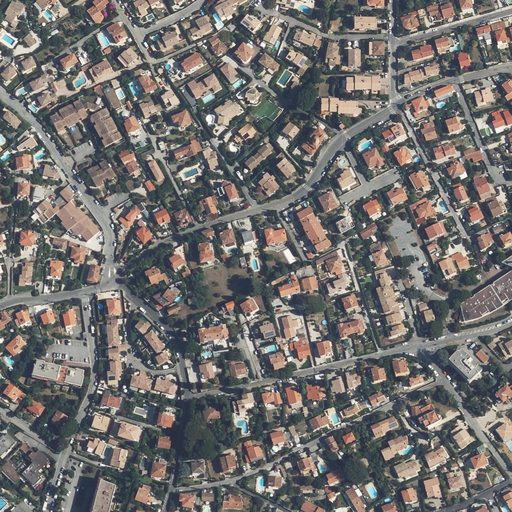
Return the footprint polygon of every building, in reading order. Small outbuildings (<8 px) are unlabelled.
[(94,6),(86,11),(95,23),(97,22),(99,21),(101,20),(102,18),(103,18),(99,12),(104,8),(103,6),(105,5),(108,3),(105,0),(96,0),(93,3),(94,6)] [(143,9),(150,6),(146,0),(139,0),(133,3),(135,7),(137,6),(138,9),(140,13),(144,11),(143,9)] [(219,18),(223,15),(229,13),(230,14),(233,12),(230,6),(226,0),(221,0),(222,1),(220,2),(219,0),(216,2),(217,4),(212,6),(219,18)] [(461,9),(472,7),(470,0),(459,0),(460,3),(461,9)] [(7,15),(4,19),(11,23),(10,25),(15,28),(18,23),(14,20),(17,15),(19,16),(24,7),(16,2),(16,4),(11,2),(4,14),(7,15)] [(438,9),(437,5),(417,11),(419,18),(428,16),(427,12),(429,11),(431,17),(437,15),(438,21),(444,20),(444,18),(454,16),(451,4),(444,6),(444,7),(441,8),(438,9)] [(52,5),(50,7),(56,14),(59,11),(54,6),(53,6),(52,5)] [(86,11),(81,15),(84,18),(82,19),(86,24),(87,23),(89,27),(95,23),(86,11)] [(421,24),(419,18),(417,11),(415,12),(411,13),(412,15),(401,19),(404,28),(407,30),(417,27),(417,26),(419,26),(419,25),(421,24)] [(113,17),(110,12),(105,15),(108,21),(113,17)] [(252,21),(251,19),(246,16),(240,23),(254,35),(262,25),(254,19),(252,21)] [(210,30),(207,23),(204,17),(195,22),(197,27),(189,31),(192,36),(194,35),(196,38),(210,30)] [(353,29),(375,29),(375,18),(354,18),(353,29)] [(491,26),(493,32),(494,34),(495,33),(499,46),(502,45),(502,44),(510,42),(506,28),(504,22),(491,26)] [(109,34),(110,33),(120,28),(117,23),(106,29),(109,34)] [(272,25),(268,33),(267,35),(265,35),(263,40),(273,45),(280,30),(272,25)] [(489,26),(476,30),(477,35),(490,32),(489,26)] [(58,27),(43,36),(47,42),(61,32),(58,27)] [(121,27),(120,28),(110,33),(116,44),(119,42),(118,41),(126,36),(121,27)] [(314,38),(310,36),(302,33),(302,34),(296,32),(293,40),(298,42),(298,41),(310,46),(314,38)] [(165,47),(166,48),(171,46),(177,43),(177,42),(175,39),(173,33),(168,36),(167,34),(164,35),(165,37),(161,39),(161,40),(157,42),(160,49),(165,47)] [(466,49),(462,34),(457,35),(462,50),(466,49)] [(215,37),(208,40),(213,47),(211,48),(216,55),(225,49),(215,37)] [(451,37),(435,42),(438,54),(446,52),(445,48),(453,45),(451,37)] [(316,47),(319,48),(321,43),(315,40),(313,46),(316,47)] [(335,52),(336,48),(337,45),(329,43),(328,49),(327,49),(326,59),(330,60),(329,63),(336,64),(340,65),(342,57),(338,56),(338,53),(335,52)] [(368,43),(368,56),(383,55),(383,43),(368,43)] [(242,44),(234,54),(245,62),(253,53),(242,44)] [(420,50),(411,52),(414,61),(432,56),(429,46),(420,49),(420,50)] [(129,49),(118,58),(126,66),(136,57),(129,49)] [(360,51),(349,51),(349,67),(360,67),(360,51)] [(296,56),(295,55),(290,52),(285,59),(300,68),(302,64),(305,60),(297,55),(296,56)] [(465,66),(466,67),(470,66),(467,54),(464,55),(462,52),(457,53),(457,55),(452,56),(453,60),(458,59),(461,67),(465,66)] [(196,53),(184,61),(189,70),(202,63),(196,53)] [(72,54),(60,61),(64,69),(69,66),(76,62),(72,54)] [(264,54),(258,61),(265,68),(267,66),(273,71),(278,65),(264,54)] [(24,58),(18,61),(22,68),(24,68),(26,72),(36,66),(33,60),(30,62),(29,60),(25,61),(24,58)] [(126,66),(118,58),(117,59),(126,69),(128,67),(126,66)] [(106,60),(94,67),(92,68),(92,69),(97,78),(98,79),(112,71),(106,60)] [(184,61),(180,63),(185,73),(189,70),(184,61)] [(217,66),(219,69),(221,68),(226,64),(223,61),(217,66)] [(51,67),(49,62),(44,65),(40,67),(43,72),(47,69),(51,67)] [(94,67),(91,62),(84,66),(80,68),(82,71),(89,71),(92,69),(92,68),(94,67)] [(236,74),(227,63),(226,64),(221,68),(223,71),(222,72),(228,80),(236,74)] [(307,67),(302,64),(300,68),(297,72),(302,75),(307,67)] [(265,69),(271,74),(273,71),(267,66),(265,68),(265,69)] [(414,81),(414,82),(422,79),(422,78),(439,73),(437,67),(430,69),(430,68),(423,69),(423,70),(409,74),(409,75),(405,76),(405,84),(414,81)] [(6,70),(0,75),(0,77),(2,80),(4,79),(7,82),(15,74),(13,72),(10,69),(8,71),(6,70)] [(48,81),(50,84),(54,82),(47,69),(43,72),(45,75),(48,81)] [(92,69),(89,71),(94,80),(97,78),(92,69)] [(187,83),(195,97),(212,89),(214,92),(222,89),(214,74),(196,83),(195,80),(187,83)] [(138,79),(136,80),(141,89),(143,88),(146,94),(156,88),(153,83),(152,83),(150,80),(148,81),(145,76),(138,79)] [(116,78),(111,81),(114,88),(119,86),(116,78)] [(363,90),(363,89),(363,78),(354,78),(354,79),(354,90),(363,90)] [(371,79),(363,78),(363,89),(371,89),(371,79)] [(371,78),(371,79),(371,89),(371,90),(380,90),(380,78),(371,78)] [(40,79),(30,84),(32,88),(30,89),(32,94),(44,87),(43,85),(42,86),(41,84),(42,83),(40,79)] [(354,90),(354,79),(346,79),(346,90),(354,90)] [(511,80),(509,82),(507,84),(506,83),(502,85),(508,94),(506,95),(505,96),(507,101),(511,98),(511,91),(511,92),(511,91),(511,80)] [(54,82),(50,84),(54,93),(60,90),(55,81),(54,82)] [(300,87),(297,85),(295,83),(291,88),(292,89),(290,93),(294,95),(300,87)] [(251,89),(247,85),(242,89),(245,93),(249,90),(249,91),(251,89)] [(434,98),(438,97),(453,91),(451,86),(434,92),(434,93),(432,94),(434,98)] [(491,94),(489,87),(485,89),(485,90),(474,93),(477,104),(478,104),(478,107),(483,106),(482,103),(493,100),(491,94)] [(249,90),(245,93),(245,97),(247,98),(247,100),(249,101),(249,103),(256,104),(258,102),(259,95),(256,92),(255,92),(255,91),(254,89),(251,89),(249,91),(249,90)] [(178,103),(171,91),(164,95),(165,95),(160,98),(167,109),(178,103)] [(455,95),(453,91),(438,97),(439,101),(455,95)] [(47,94),(36,100),(38,104),(40,103),(42,107),(52,102),(50,98),(49,99),(48,97),(49,96),(47,94)] [(409,104),(410,106),(413,114),(430,106),(428,102),(425,103),(422,97),(412,102),(413,103),(409,104)] [(320,111),(322,111),(329,111),(329,100),(321,100),(320,111)] [(329,111),(329,112),(337,112),(338,103),(338,100),(329,100),(329,111)] [(217,116),(219,114),(220,116),(220,117),(218,124),(226,126),(227,119),(230,118),(228,115),(235,110),(232,105),(229,101),(224,104),(225,106),(221,107),(220,106),(213,111),(217,116)] [(264,114),(265,116),(272,120),(276,114),(277,115),(281,110),(267,101),(257,113),(260,115),(264,114)] [(141,105),(145,114),(151,111),(153,114),(157,112),(157,113),(163,111),(159,105),(155,108),(152,102),(148,105),(148,104),(145,105),(145,103),(141,105)] [(81,106),(79,103),(73,106),(74,109),(71,110),(77,120),(80,119),(86,115),(81,106)] [(86,103),(81,106),(86,115),(86,116),(88,118),(91,118),(90,116),(99,112),(97,106),(86,103)] [(345,114),(349,114),(349,103),(338,103),(337,112),(337,114),(345,114)] [(357,103),(349,103),(349,114),(353,114),(357,114),(357,113),(361,113),(361,109),(357,109),(357,103)] [(235,104),(232,105),(235,110),(237,114),(240,112),(235,104)] [(71,110),(70,107),(64,110),(71,123),(77,120),(71,110)] [(507,124),(502,109),(492,113),(493,117),(494,117),(495,120),(492,122),(495,129),(507,124)] [(65,126),(71,123),(64,110),(58,113),(60,116),(65,126)] [(91,118),(93,123),(95,126),(104,121),(103,118),(106,116),(103,110),(99,112),(90,116),(91,118)] [(180,114),(171,118),(173,123),(177,122),(179,128),(190,124),(184,110),(179,113),(180,114)] [(230,118),(237,114),(235,110),(228,115),(230,118)] [(16,127),(20,123),(16,119),(8,113),(7,114),(6,113),(4,112),(1,115),(0,115),(0,121),(1,123),(4,120),(7,123),(10,125),(12,123),(16,127)] [(125,130),(127,133),(129,133),(138,129),(139,128),(137,124),(136,124),(133,117),(129,119),(126,113),(124,112),(122,113),(121,115),(125,124),(123,125),(126,129),(125,130)] [(248,124),(254,119),(252,116),(250,114),(244,119),(248,123),(248,124)] [(49,118),(52,125),(59,122),(57,118),(55,115),(49,118)] [(59,122),(52,125),(56,131),(62,128),(65,126),(60,116),(57,118),(59,122)] [(457,124),(455,118),(446,121),(450,133),(460,130),(461,128),(461,127),(460,125),(459,125),(458,124),(457,124)] [(95,126),(98,131),(111,125),(108,119),(104,121),(95,126)] [(421,130),(422,134),(424,134),(425,137),(426,141),(436,137),(433,126),(434,126),(433,122),(426,124),(427,128),(421,130)] [(236,138),(234,139),(237,142),(238,141),(239,143),(243,140),(244,140),(252,134),(252,135),(255,132),(248,124),(248,123),(237,132),(238,133),(234,136),(236,138)] [(284,126),(280,132),(286,136),(287,135),(292,139),(298,131),(289,123),(286,127),(284,126)] [(98,131),(101,137),(110,133),(114,131),(111,125),(98,131)] [(404,134),(398,125),(390,129),(391,130),(382,134),(385,139),(387,138),(390,142),(404,134)] [(324,135),(317,129),(311,134),(310,133),(307,137),(304,141),(304,142),(301,146),(311,155),(323,140),(322,137),(324,135)] [(110,137),(112,136),(110,133),(101,137),(102,141),(106,147),(113,143),(110,137)] [(119,140),(115,134),(112,136),(110,137),(113,143),(119,140)] [(254,137),(252,135),(252,134),(244,140),(246,143),(254,137)] [(37,144),(32,137),(29,139),(27,136),(19,142),(21,144),(16,147),(20,152),(29,146),(31,149),(37,144)] [(177,162),(195,154),(195,153),(199,151),(201,151),(200,150),(196,139),(190,141),(192,145),(173,152),(177,162)] [(166,148),(165,144),(163,141),(158,144),(161,150),(166,148)] [(271,152),(270,151),(265,145),(265,144),(258,151),(258,152),(252,157),(252,156),(244,163),(251,170),(258,164),(258,163),(264,158),(271,152)] [(442,146),(436,148),(437,152),(434,153),(437,160),(451,155),(450,154),(452,153),(450,149),(449,149),(448,146),(443,148),(442,146)] [(207,151),(202,153),(204,159),(204,160),(208,169),(217,165),(215,159),(216,158),(213,151),(210,152),(208,147),(206,148),(207,151)] [(463,151),(465,156),(475,152),(474,149),(473,147),(463,151)] [(363,156),(364,157),(369,167),(376,164),(378,167),(378,168),(384,165),(375,149),(363,156)] [(401,165),(406,163),(405,162),(411,158),(408,153),(406,154),(405,152),(403,149),(394,154),(401,165)] [(133,162),(131,158),(126,151),(118,155),(124,167),(125,166),(129,174),(132,172),(133,174),(134,177),(139,174),(137,169),(138,169),(134,162),(133,162)] [(483,159),(480,151),(478,151),(475,152),(465,156),(465,157),(466,160),(472,158),(474,162),(483,159)] [(27,158),(20,158),(17,158),(15,159),(16,161),(13,161),(11,165),(16,165),(16,168),(28,167),(29,169),(32,169),(30,155),(27,155),(27,158)] [(369,171),(378,167),(376,164),(369,167),(364,157),(362,158),(369,171)] [(154,159),(147,163),(158,182),(165,178),(154,159)] [(286,179),(294,172),(283,159),(275,167),(286,179)] [(98,164),(98,165),(100,169),(98,171),(103,180),(106,178),(113,175),(104,160),(98,164)] [(457,162),(455,164),(456,166),(452,168),(447,170),(450,175),(451,174),(453,178),(463,174),(462,173),(465,172),(460,162),(458,164),(457,162)] [(46,172),(47,170),(47,168),(43,167),(41,177),(57,180),(60,178),(55,171),(54,171),(53,171),(52,173),(46,172)] [(94,185),(100,182),(103,180),(98,171),(95,173),(92,168),(92,167),(86,171),(90,179),(94,185)] [(295,173),(294,172),(286,179),(287,180),(295,173)] [(335,176),(337,181),(341,189),(354,182),(349,172),(344,175),(342,172),(335,176)] [(417,189),(421,187),(423,186),(424,188),(429,185),(422,172),(416,175),(415,173),(410,176),(417,188),(417,189)] [(268,179),(269,178),(265,174),(261,177),(262,178),(257,183),(260,187),(263,186),(267,190),(266,191),(267,191),(270,194),(277,188),(271,182),(268,179)] [(334,175),(328,178),(332,184),(337,181),(335,176),(334,175)] [(415,189),(417,188),(410,176),(409,177),(415,189)] [(484,178),(480,180),(475,182),(474,182),(481,200),(491,196),(484,178)] [(130,191),(136,187),(131,180),(125,184),(130,191)] [(149,180),(143,184),(149,194),(155,191),(149,180)] [(460,182),(452,186),(454,190),(462,187),(460,182)] [(217,189),(220,196),(224,194),(226,194),(230,203),(238,199),(232,185),(228,187),(227,185),(226,184),(225,183),(224,184),(223,184),(222,185),(221,186),(221,187),(217,189)] [(18,184),(17,195),(19,196),(22,196),(22,195),(28,196),(29,185),(18,184)] [(42,202),(44,188),(35,186),(33,200),(42,202)] [(66,187),(63,189),(70,198),(73,196),(66,187)] [(467,199),(462,187),(454,190),(459,202),(467,199)] [(393,193),(392,191),(387,194),(390,200),(393,205),(393,206),(399,202),(400,203),(407,199),(401,188),(395,191),(393,193)] [(63,189),(59,193),(65,201),(70,198),(63,189)] [(336,207),(329,193),(318,199),(325,213),(336,207)] [(499,207),(494,196),(491,196),(481,200),(480,200),(481,202),(486,201),(493,215),(503,211),(504,210),(504,209),(501,201),(500,201),(501,206),(499,207)] [(209,198),(201,201),(205,210),(207,215),(212,213),(216,212),(214,208),(218,206),(216,201),(212,203),(209,198)] [(363,207),(365,212),(367,211),(368,214),(370,217),(379,212),(378,211),(381,210),(376,200),(363,207)] [(44,201),(35,209),(40,216),(50,208),(44,201)] [(58,211),(55,214),(61,222),(68,230),(70,229),(82,218),(75,210),(69,202),(67,204),(58,211)] [(420,207),(418,202),(417,202),(409,206),(415,220),(424,216),(425,218),(428,216),(430,219),(435,216),(435,214),(433,210),(432,210),(429,203),(420,207)] [(140,203),(136,205),(136,206),(140,211),(141,212),(144,209),(140,203)] [(466,208),(470,215),(471,218),(469,218),(472,223),(482,218),(475,204),(466,208)] [(168,220),(169,220),(165,213),(161,206),(160,207),(162,211),(154,215),(158,225),(160,224),(168,220)] [(121,222),(127,228),(131,224),(131,223),(134,220),(133,219),(140,212),(134,207),(130,211),(130,210),(124,217),(125,218),(121,222)] [(301,224),(314,217),(311,212),(312,211),(309,207),(296,214),(301,224)] [(52,210),(50,208),(40,216),(45,222),(55,214),(58,211),(55,208),(52,210)] [(77,209),(75,210),(82,218),(84,217),(77,209)] [(182,213),(181,211),(177,213),(176,210),(169,213),(170,216),(173,214),(179,226),(190,221),(186,212),(182,213)] [(199,218),(197,220),(200,222),(202,223),(207,216),(202,213),(201,215),(199,214),(197,217),(199,218)] [(85,216),(84,217),(82,218),(70,229),(76,237),(80,234),(86,242),(98,232),(85,216)] [(354,227),(348,216),(335,223),(341,234),(354,227)] [(301,224),(306,234),(320,226),(318,222),(317,223),(314,217),(301,224)] [(144,224),(141,220),(138,222),(142,228),(135,234),(143,244),(151,238),(148,234),(149,234),(143,225),(144,224)] [(66,232),(68,230),(61,222),(60,224),(66,232)] [(234,229),(233,226),(232,222),(226,223),(229,230),(223,232),(223,234),(220,235),(222,245),(235,241),(231,229),(234,229)] [(367,226),(368,228),(360,232),(364,240),(373,234),(373,233),(377,231),(375,229),(377,228),(374,224),(373,225),(373,223),(367,226)] [(434,238),(442,234),(440,230),(438,224),(425,230),(430,240),(424,242),(427,247),(435,243),(436,243),(434,238)] [(306,234),(312,243),(324,236),(321,231),(322,230),(320,226),(306,234)] [(214,234),(212,229),(202,232),(206,237),(214,234)] [(271,233),(271,230),(264,231),(267,245),(286,241),(283,230),(274,232),(271,233)] [(251,232),(241,235),(245,245),(254,243),(254,241),(258,240),(256,231),(251,233),(251,232)] [(32,245),(34,238),(34,235),(33,235),(32,235),(31,234),(31,233),(25,232),(24,233),(21,233),(19,243),(20,243),(31,245),(32,245)] [(500,238),(504,245),(510,242),(510,243),(511,242),(511,237),(509,233),(500,238)] [(480,245),(479,246),(481,251),(491,246),(490,244),(494,242),(489,234),(485,236),(484,234),(477,238),(479,243),(480,245)] [(327,242),(324,236),(312,243),(317,252),(330,245),(328,241),(327,242)] [(57,239),(58,238),(55,237),(54,237),(54,238),(53,240),(47,238),(47,240),(45,240),(45,242),(59,246),(58,249),(64,250),(66,241),(57,239)] [(199,244),(197,244),(200,263),(213,261),(212,256),(214,255),(213,252),(212,252),(211,248),(212,248),(212,244),(209,244),(209,243),(208,243),(207,242),(199,243),(199,244)] [(371,249),(370,249),(372,255),(369,257),(371,262),(374,260),(377,267),(387,262),(384,253),(388,251),(386,246),(386,245),(385,246),(384,247),(383,247),(382,246),(381,245),(382,244),(381,243),(374,247),(371,249)] [(433,254),(438,251),(436,248),(437,247),(435,243),(427,247),(431,258),(434,257),(433,254)] [(89,252),(90,249),(80,245),(79,250),(72,248),(70,258),(75,259),(74,262),(82,264),(85,251),(89,252)] [(174,249),(178,255),(184,252),(181,246),(174,249)] [(336,251),(326,256),(328,260),(338,256),(336,251)] [(464,260),(463,258),(461,252),(452,256),(453,260),(455,259),(459,268),(469,264),(467,259),(464,260)] [(184,259),(181,261),(178,255),(176,256),(175,255),(168,259),(171,264),(170,265),(175,272),(182,268),(181,266),(184,265),(183,264),(185,262),(184,259)] [(496,285),(504,298),(505,297),(508,300),(511,297),(511,298),(511,255),(501,263),(508,266),(511,267),(511,271),(496,284),(496,285)] [(338,256),(328,260),(326,256),(318,260),(319,264),(326,261),(330,273),(335,271),(336,275),(342,273),(339,264),(341,263),(338,256)] [(450,258),(440,262),(439,264),(445,277),(456,273),(450,258)] [(50,264),(47,263),(46,268),(49,268),(50,266),(52,267),(50,275),(59,276),(61,268),(62,262),(58,261),(58,263),(50,262),(50,264)] [(90,265),(87,281),(95,282),(96,283),(99,267),(90,265)] [(19,282),(25,283),(30,283),(32,267),(25,266),(23,266),(22,271),(22,276),(20,275),(19,275),(19,282)] [(169,283),(165,273),(159,275),(156,269),(152,271),(152,269),(144,273),(146,278),(148,278),(151,285),(164,279),(166,284),(169,283)] [(374,272),(377,280),(379,279),(382,287),(389,285),(391,284),(390,280),(391,279),(390,276),(389,277),(386,269),(374,272)] [(511,271),(494,282),(496,285),(496,284),(511,271)] [(288,273),(270,282),(265,285),(267,289),(272,287),(272,285),(290,277),(288,273)] [(299,290),(296,275),(291,276),(292,284),(278,288),(280,296),(299,290)] [(344,282),(347,281),(345,276),(339,278),(340,280),(326,285),(328,290),(331,289),(332,290),(340,288),(341,289),(346,288),(345,284),(344,282)] [(305,291),(309,290),(313,289),(317,289),(316,283),(315,283),(314,277),(302,280),(305,291)] [(382,287),(376,289),(377,291),(379,297),(388,294),(387,290),(391,289),(390,286),(389,285),(382,287)] [(472,297),(483,314),(501,302),(500,301),(504,298),(496,285),(494,286),(490,288),(475,298),(474,296),(472,297)] [(170,303),(172,300),(175,295),(179,298),(182,293),(175,288),(173,290),(171,289),(170,291),(168,289),(165,293),(163,293),(159,295),(162,297),(165,299),(162,302),(165,305),(169,302),(170,303)] [(394,292),(388,294),(379,297),(377,298),(379,303),(381,302),(382,305),(395,301),(394,299),(394,297),(395,296),(394,292)] [(163,305),(165,305),(162,302),(165,299),(162,297),(159,295),(154,298),(163,305)] [(342,300),(346,310),(351,308),(352,311),(346,312),(348,316),(352,315),(356,314),(354,307),(358,306),(354,295),(342,300)] [(470,301),(480,316),(483,314),(472,297),(470,299),(470,301)] [(497,309),(507,303),(504,298),(500,301),(501,302),(483,314),(484,316),(497,309)] [(245,314),(248,312),(251,310),(252,312),(257,309),(251,299),(240,305),(245,314)] [(119,301),(116,301),(113,302),(112,300),(105,301),(106,306),(106,307),(107,306),(108,315),(120,313),(119,301)] [(382,305),(383,309),(385,314),(389,312),(393,311),(392,307),(396,306),(396,303),(395,301),(382,305)] [(461,307),(465,322),(476,319),(480,316),(470,301),(461,307)] [(225,305),(228,311),(232,309),(231,307),(233,306),(232,302),(225,305)] [(398,302),(396,303),(396,306),(392,307),(393,311),(399,309),(400,309),(398,302)] [(180,309),(178,305),(167,311),(169,315),(180,309)] [(427,308),(420,310),(421,313),(420,314),(421,318),(422,317),(423,320),(422,320),(423,327),(428,325),(427,324),(435,322),(432,311),(428,311),(427,308)] [(386,318),(388,326),(401,322),(402,322),(399,309),(393,311),(389,312),(391,316),(386,318)] [(2,325),(10,320),(5,310),(0,312),(0,313),(3,318),(0,320),(0,330),(4,328),(2,325)] [(47,314),(44,315),(40,316),(43,325),(54,321),(50,311),(46,312),(47,314)] [(23,313),(22,312),(19,313),(15,314),(17,319),(14,320),(16,326),(29,321),(27,315),(26,316),(24,312),(23,313)] [(75,324),(74,319),(73,319),(72,315),(70,315),(70,313),(62,315),(65,326),(75,324)] [(295,326),(293,320),(291,321),(290,316),(281,318),(284,330),(283,330),(286,338),(295,336),(293,330),(291,330),(291,328),(292,327),(295,326)] [(355,322),(349,323),(352,334),(357,333),(357,334),(363,333),(363,331),(364,331),(361,319),(355,321),(355,322)] [(258,324),(261,333),(262,333),(263,336),(264,339),(275,336),(270,320),(258,324)] [(134,327),(140,333),(141,331),(143,333),(145,331),(148,328),(140,321),(134,327)] [(405,333),(401,322),(388,326),(389,331),(391,337),(405,333)] [(346,335),(352,334),(349,323),(343,325),(343,324),(337,325),(340,337),(341,337),(341,338),(347,337),(346,335)] [(107,334),(117,333),(117,327),(114,327),(114,325),(106,325),(107,334)] [(218,327),(213,328),(209,329),(204,329),(198,330),(200,343),(206,342),(206,341),(220,339),(221,339),(227,338),(226,335),(228,334),(227,329),(225,329),(224,325),(218,326),(218,327)] [(149,344),(156,338),(151,332),(148,334),(144,337),(149,344)] [(13,356),(16,352),(15,351),(18,349),(23,345),(19,341),(20,339),(17,336),(5,348),(13,356)] [(142,341),(137,336),(132,341),(137,346),(142,341)] [(108,347),(115,346),(116,346),(116,343),(118,343),(117,337),(107,338),(108,347)] [(158,341),(156,338),(149,344),(149,345),(151,347),(158,341)] [(206,342),(206,346),(212,345),(212,348),(217,348),(217,344),(222,343),(221,339),(220,339),(206,341),(206,342)] [(309,355),(306,339),(305,339),(299,341),(296,341),(295,342),(296,344),(299,343),(300,347),(296,347),(299,359),(306,357),(305,355),(309,355)] [(511,354),(511,353),(511,340),(509,342),(507,340),(504,342),(503,341),(498,344),(505,356),(510,353),(511,354)] [(163,348),(158,341),(151,347),(156,353),(160,350),(163,348)] [(317,344),(320,355),(325,354),(331,352),(328,342),(317,344)] [(125,345),(118,345),(116,346),(115,346),(115,349),(108,350),(107,351),(108,359),(112,359),(112,362),(109,362),(110,370),(114,370),(114,372),(110,372),(105,373),(106,381),(117,380),(117,377),(116,374),(118,374),(121,374),(121,370),(120,370),(120,363),(117,363),(117,362),(119,361),(119,358),(118,358),(118,353),(126,352),(125,345)] [(489,358),(481,349),(476,354),(484,363),(489,358)] [(458,353),(457,352),(449,361),(460,372),(465,378),(466,377),(470,381),(476,374),(478,375),(482,371),(461,351),(458,353)] [(268,356),(270,364),(272,364),(273,367),(274,370),(284,367),(280,352),(268,356)] [(164,353),(162,354),(158,356),(154,358),(159,366),(166,362),(166,361),(165,358),(166,357),(167,357),(164,353)] [(156,363),(152,358),(146,363),(151,368),(156,363)] [(75,370),(74,371),(43,364),(43,363),(35,361),(34,366),(33,366),(31,375),(79,387),(82,377),(81,377),(82,372),(75,370)] [(398,363),(398,361),(392,362),(395,375),(407,372),(405,361),(401,362),(398,363)] [(211,363),(199,365),(201,373),(204,372),(205,379),(214,377),(211,363)] [(236,376),(238,375),(246,374),(244,363),(229,366),(231,378),(236,377),(236,376)] [(377,370),(376,368),(371,369),(373,382),(380,381),(386,380),(384,369),(379,370),(377,370)] [(140,371),(138,377),(140,378),(144,379),(145,379),(147,373),(140,371)] [(351,376),(350,372),(345,373),(347,380),(346,380),(348,389),(354,388),(357,387),(357,386),(361,385),(360,381),(360,380),(360,378),(359,377),(357,377),(356,374),(351,376)] [(419,374),(411,377),(412,378),(409,379),(410,383),(409,383),(409,384),(410,386),(411,388),(422,383),(420,378),(419,374)] [(138,377),(134,376),(134,378),(132,378),(130,386),(138,388),(140,378),(138,377)] [(332,387),(330,388),(331,393),(336,392),(336,394),(340,393),(340,394),(345,392),(343,383),(342,383),(341,377),(336,378),(336,381),(331,382),(332,386),(332,387)] [(163,385),(165,385),(167,386),(168,384),(168,382),(169,379),(165,378),(164,382),(159,381),(158,382),(155,382),(152,381),(152,383),(149,383),(150,380),(145,379),(144,379),(141,389),(149,391),(150,389),(161,392),(163,385)] [(511,395),(511,394),(511,381),(510,380),(507,382),(511,386),(508,388),(506,386),(503,388),(501,386),(499,387),(498,388),(500,391),(498,392),(495,394),(495,396),(496,398),(498,398),(499,397),(501,400),(502,401),(503,401),(505,400),(506,399),(505,398),(507,397),(509,398),(511,397),(511,395)] [(20,392),(9,384),(2,393),(13,401),(13,402),(17,405),(24,396),(20,393),(20,392)] [(174,386),(170,385),(168,384),(167,386),(165,385),(163,393),(163,394),(171,396),(174,386)] [(320,389),(319,386),(312,388),(311,385),(306,387),(307,391),(305,391),(306,395),(307,395),(308,400),(312,399),(312,401),(316,400),(316,401),(322,399),(322,398),(325,397),(324,392),(323,392),(324,391),(323,390),(323,389),(321,388),(320,389)] [(286,389),(287,394),(288,397),(289,406),(297,404),(297,403),(301,402),(297,386),(286,389)] [(36,401),(38,397),(31,392),(28,396),(36,401)] [(368,399),(372,407),(379,403),(379,404),(385,402),(380,392),(368,398),(368,399)] [(254,403),(251,393),(241,395),(242,400),(232,402),(234,413),(245,411),(244,405),(254,403)] [(282,403),(282,400),(280,400),(279,394),(274,395),(273,393),(269,394),(262,395),(264,404),(274,402),(275,405),(282,403)] [(101,403),(106,405),(108,405),(118,408),(120,400),(103,395),(101,403)] [(426,428),(434,424),(440,421),(439,420),(440,419),(441,418),(440,417),(439,416),(438,415),(437,416),(428,400),(425,401),(427,406),(426,407),(424,404),(418,407),(412,408),(412,415),(419,415),(429,410),(430,413),(418,419),(420,424),(423,423),(426,428)] [(44,408),(31,401),(27,408),(39,415),(44,408)] [(364,401),(340,413),(343,418),(367,407),(364,401)] [(220,418),(217,405),(201,409),(205,422),(220,418)] [(50,422),(54,424),(55,423),(57,424),(56,426),(61,428),(67,417),(57,411),(50,422)] [(160,412),(154,412),(153,418),(158,419),(157,425),(161,426),(162,428),(165,428),(166,427),(170,427),(172,417),(167,416),(168,414),(165,414),(165,415),(159,414),(160,412)] [(100,418),(95,416),(91,426),(105,431),(109,419),(101,416),(100,418)] [(327,421),(329,420),(327,417),(325,418),(325,417),(322,418),(322,419),(321,420),(320,416),(309,421),(314,431),(328,424),(327,421)] [(371,427),(373,432),(371,433),(374,438),(384,434),(383,433),(399,426),(394,417),(378,424),(378,423),(371,427)] [(511,428),(507,421),(495,430),(504,442),(511,436),(511,428)] [(127,426),(127,425),(121,423),(117,435),(133,441),(136,429),(131,428),(127,426)] [(463,430),(459,426),(451,432),(454,436),(453,437),(462,449),(473,441),(464,429),(463,430)] [(294,429),(290,431),(297,445),(301,443),(294,429)] [(274,445),(278,444),(285,442),(283,434),(282,431),(270,435),(274,445)] [(0,453),(12,441),(9,438),(10,437),(7,433),(0,439),(0,453)] [(356,442),(351,434),(342,438),(340,439),(343,446),(346,445),(347,447),(356,442)] [(325,441),(327,446),(329,445),(330,448),(332,452),(333,452),(338,450),(338,449),(334,440),(335,439),(334,436),(325,441)] [(394,456),(393,454),(392,452),(398,449),(399,451),(406,447),(405,445),(409,444),(406,436),(402,438),(401,437),(388,443),(390,447),(381,452),(385,461),(394,456)] [(16,443),(10,437),(9,438),(12,441),(0,453),(0,457),(1,458),(16,443)] [(164,438),(158,437),(157,447),(169,449),(170,442),(168,441),(168,437),(164,437),(164,438)] [(86,446),(87,447),(95,450),(94,453),(99,455),(104,443),(94,439),(93,443),(89,441),(86,446)] [(19,448),(28,456),(32,451),(33,450),(25,442),(19,448)] [(246,447),(251,460),(263,456),(260,446),(259,446),(259,445),(252,447),(251,445),(246,447)] [(483,445),(476,448),(479,453),(482,451),(483,453),(483,452),(482,451),(486,449),(483,445)] [(433,453),(433,452),(424,456),(430,469),(440,463),(445,460),(444,458),(447,456),(441,447),(433,453)] [(114,448),(112,456),(113,456),(112,466),(123,468),(125,457),(124,457),(125,450),(121,449),(121,450),(114,448)] [(327,455),(322,448),(319,451),(324,457),(327,455)] [(41,475),(38,471),(37,470),(44,462),(42,460),(45,457),(38,450),(35,453),(32,451),(28,456),(34,462),(31,466),(29,468),(23,462),(17,468),(9,461),(2,469),(15,482),(23,475),(35,487),(42,480),(39,477),(41,475)] [(475,470),(481,467),(485,465),(487,465),(482,454),(470,459),(475,470)] [(234,460),(233,456),(233,455),(219,458),(222,470),(223,472),(228,471),(229,471),(229,468),(231,468),(236,466),(234,460)] [(48,461),(45,457),(42,460),(44,462),(37,470),(38,471),(48,461)] [(297,462),(300,472),(302,471),(304,475),(317,471),(314,462),(312,457),(297,462)] [(365,457),(358,461),(360,465),(361,465),(363,470),(369,467),(365,457)] [(0,469),(1,471),(2,469),(9,461),(10,460),(9,459),(0,467),(0,469)] [(400,479),(404,477),(410,474),(411,476),(411,477),(417,474),(416,471),(419,470),(419,467),(415,461),(415,460),(406,464),(405,462),(394,467),(400,479)] [(163,478),(165,465),(153,463),(150,476),(163,478)] [(191,464),(192,474),(204,474),(203,471),(203,463),(191,464)] [(326,476),(329,482),(330,485),(344,478),(340,469),(326,476)] [(446,478),(447,482),(444,483),(445,488),(446,488),(447,490),(450,489),(450,491),(454,490),(454,487),(463,484),(460,473),(446,478)] [(269,477),(268,486),(280,488),(281,478),(269,477)] [(428,498),(434,497),(434,496),(440,495),(438,485),(439,485),(437,478),(424,482),(428,498)] [(419,486),(418,479),(406,484),(407,486),(409,485),(410,487),(413,486),(414,488),(419,486)] [(107,511),(114,486),(101,481),(99,480),(90,511),(107,511)] [(146,498),(147,496),(150,487),(143,485),(141,489),(138,488),(134,500),(146,504),(147,500),(147,499),(146,498)] [(358,511),(365,511),(366,511),(363,505),(366,504),(361,496),(358,498),(352,488),(346,492),(358,511)] [(404,503),(408,502),(411,501),(412,503),(416,501),(413,488),(401,492),(404,503)] [(285,492),(280,500),(285,502),(286,498),(288,499),(291,493),(285,492)] [(511,492),(503,497),(509,509),(511,507),(511,492)] [(202,506),(202,498),(181,495),(180,502),(184,502),(183,507),(184,507),(192,508),(193,508),(194,501),(196,502),(196,505),(202,506)] [(230,496),(230,497),(229,501),(227,501),(227,503),(224,503),(224,508),(242,509),(242,503),(241,503),(241,497),(233,497),(233,496),(230,496)] [(306,501),(301,509),(305,511),(324,511),(325,511),(306,501)] [(394,508),(395,507),(393,503),(381,508),(383,511),(395,511),(395,510),(394,508)]
